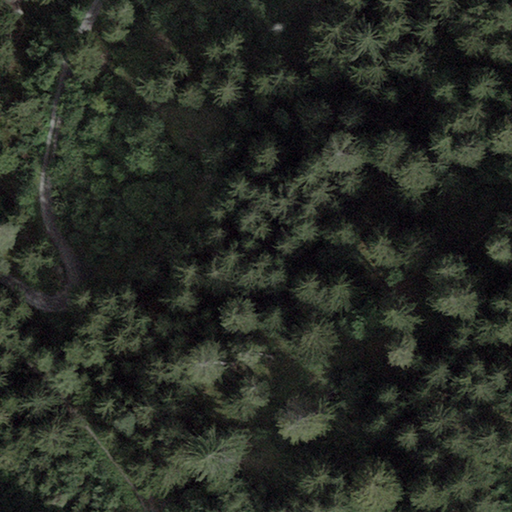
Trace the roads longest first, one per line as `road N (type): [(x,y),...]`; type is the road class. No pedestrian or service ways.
road 1 (track): [(93,0),(63,56),(46,206),(81,283),(70,306),(50,308),(0,281)]
road 2 (track): [(0,340),(61,386),(132,480),(146,511)]
